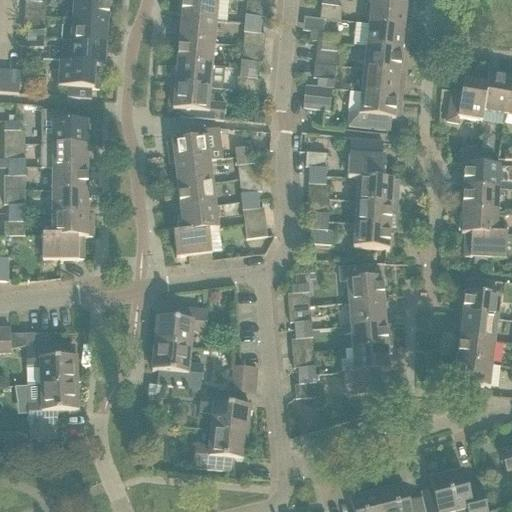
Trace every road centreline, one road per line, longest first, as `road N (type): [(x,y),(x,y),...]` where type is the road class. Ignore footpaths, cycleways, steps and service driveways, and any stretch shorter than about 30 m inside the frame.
road 1 (residential): [(267,260),(103,299),(0,304)]
road 2 (residential): [(288,0),(295,207),(286,238),(267,260)]
road 3 (residential): [(288,481),(310,466),(511,415)]
road 4 (residential): [(288,481),(267,260)]
